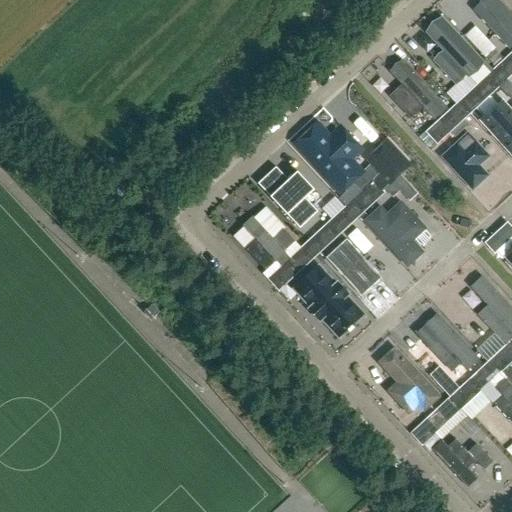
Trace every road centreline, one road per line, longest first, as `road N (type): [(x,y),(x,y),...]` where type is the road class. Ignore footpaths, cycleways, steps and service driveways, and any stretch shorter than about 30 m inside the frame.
road 1 (residential): [(330,373),(198,230),(197,210),(422,0)]
road 2 (residential): [(330,373),(511,206)]
road 3 (residential): [(460,511),(330,373)]
